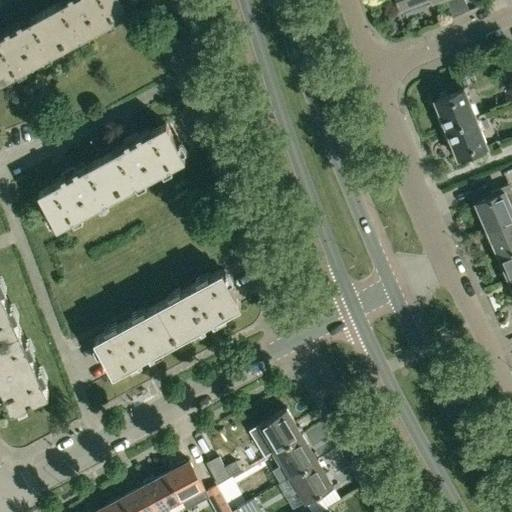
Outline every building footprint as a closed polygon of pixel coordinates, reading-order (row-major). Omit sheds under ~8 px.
[(62,0),(46,9),(65,45),(129,10),(124,0),(62,0)] [(398,0),(401,7),(402,11),(403,11),(405,12),(409,12),(412,12),(415,11),(424,7),(428,5),(430,3),(431,0),(432,1),(435,0),(398,0)] [(0,33),(0,77),(1,79),(65,45),(46,9),(23,21),(22,19),(17,22),(18,25),(11,29),(10,26),(5,29),(6,31),(0,33)] [(458,42),(475,91),(486,87),(482,76),(501,69),(488,31),(458,42)] [(434,97),(446,127),(476,115),(464,86),(447,93),(446,90),(440,93),(441,95),(434,97)] [(498,142),(488,145),(476,115),(446,127),(458,158),(464,155),(465,157),(471,155),(470,153),(484,148),(487,157),(502,151),(498,142)] [(185,157),(167,123),(166,121),(142,134),(141,132),(136,135),(138,138),(131,142),(129,139),(124,141),(125,143),(102,156),(121,191),(185,157)] [(38,190),(46,206),(57,226),(121,191),(102,156),(79,168),(78,166),(73,169),(75,172),(67,176),(66,173),(61,175),(62,178),(38,190)] [(476,201),(487,227),(511,216),(511,189),(509,183),(491,191),(492,194),(476,201)] [(511,216),(487,227),(498,252),(511,246),(511,216)] [(504,268),(509,278),(511,277),(511,246),(498,252),(499,255),(497,256),(502,269),(504,268)] [(212,319),(214,322),(218,319),(217,317),(241,304),(222,269),(158,303),(177,338),(201,326),(202,328),(206,326),(204,323),(212,319)] [(0,335),(20,327),(0,282),(0,335)] [(94,338),(95,339),(113,373),(137,360),(139,362),(143,360),(141,357),(149,353),(151,356),(155,353),(154,351),(177,338),(158,303),(94,338)] [(0,383),(1,383),(12,407),(49,390),(20,327),(0,335),(0,383)] [(275,449),(302,433),(286,406),(259,423),(268,438),(257,444),(264,455),(275,449)] [(275,449),(290,475),(317,458),(302,433),(275,449)] [(206,461),(218,483),(241,469),(236,459),(224,465),(219,455),(206,461)] [(190,458),(166,471),(186,507),(186,508),(187,507),(182,497),(204,485),(190,458)] [(306,502),(333,485),(317,458),(290,475),(301,494),(298,496),(302,503),(306,501),(306,502)] [(166,471),(144,484),(158,509),(167,504),(171,511),(177,511),(186,507),(166,471)] [(153,511),(158,509),(144,484),(123,495),(131,511),(153,511)] [(216,511),(229,511),(231,511),(232,510),(220,487),(207,495),(216,511)] [(131,511),(123,495),(100,507),(103,511),(131,511)]
